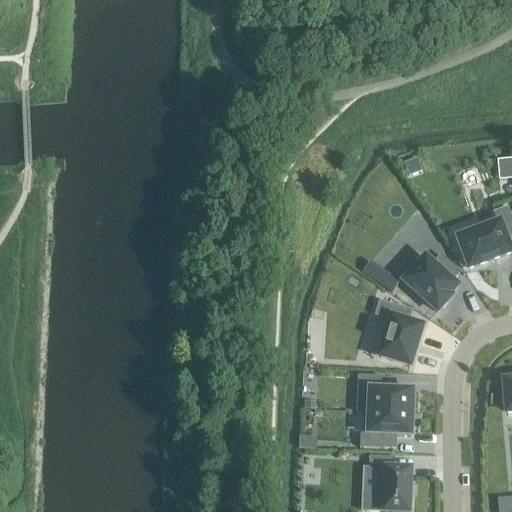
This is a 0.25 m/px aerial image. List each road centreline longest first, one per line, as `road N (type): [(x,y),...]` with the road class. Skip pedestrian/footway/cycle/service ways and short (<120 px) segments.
road 1 (unknown): [(19,204),(22,511)]
road 2 (residential): [(451,511),(452,374),(480,336),(511,324)]
